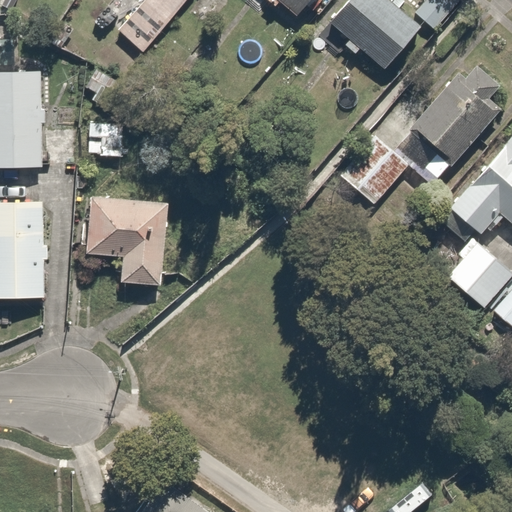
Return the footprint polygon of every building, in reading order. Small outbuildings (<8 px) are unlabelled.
[(194,0),(143,0),(117,28),(144,54),(194,0)] [(284,6),(297,18),(314,0),(265,0),(277,13),(284,6)] [(361,48),(386,68),(422,25),(391,0),(349,0),(331,22),(351,39),(346,44),(357,53),(361,48)] [(424,0),(414,11),(435,29),(460,0),(424,0)] [(0,170),(46,171),(47,73),(0,72),(0,170)] [(502,113),(463,79),(398,155),(412,168),(437,189),(502,113)] [(128,124),(90,123),(89,157),(126,158),(128,124)] [(412,168),(372,133),(336,175),(376,210),(412,168)] [(511,136),(449,209),(485,241),(506,218),(511,223),(511,136)] [(168,203),(92,196),(87,252),(123,255),(121,281),(161,284),(168,203)] [(56,202),(0,202),(0,303),(55,304),(56,202)] [(489,315),(511,287),(511,268),(480,242),(448,280),(489,315)] [(511,287),(489,315),(509,331),(511,327),(511,287)] [(201,511),(166,484),(143,511),(201,511)]
